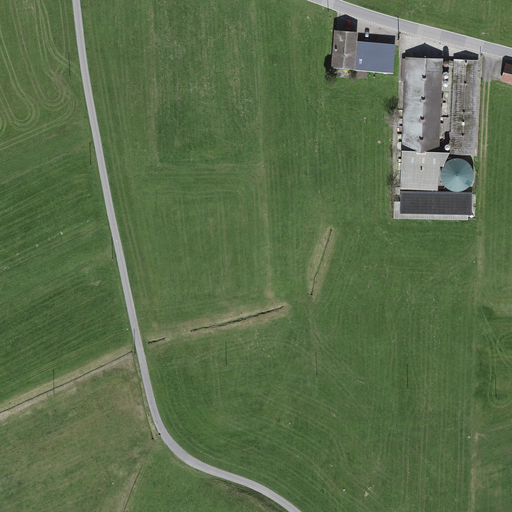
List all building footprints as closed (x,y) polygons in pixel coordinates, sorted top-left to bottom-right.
[(359,38),(334,35),(330,73),(355,75),(359,38)] [(443,61),(406,59),(402,152),(439,153),(443,61)] [(480,64),(455,63),(450,154),(475,156),(480,64)] [(511,69),(505,68),(501,85),(511,86),(511,69)] [(449,157),(402,155),(401,216),(475,218),(475,195),(439,193),(441,169),(444,169),(449,157)] [(460,194),(466,192),(472,188),(475,182),(475,175),(473,169),(469,164),(463,162),(457,161),(452,163),(447,166),(444,171),(443,178),(444,184),(448,189),(454,193),(460,194)]
